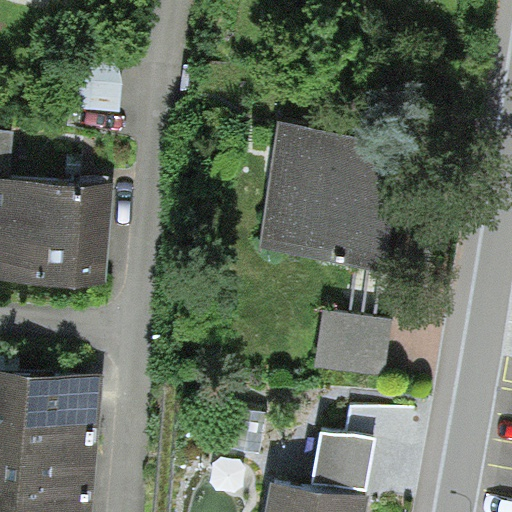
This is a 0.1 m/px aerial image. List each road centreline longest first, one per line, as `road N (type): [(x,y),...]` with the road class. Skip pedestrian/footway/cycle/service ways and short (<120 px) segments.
road 1 (residential): [(172,0),(117,511)]
road 2 (residential): [(511,148),(454,511)]
